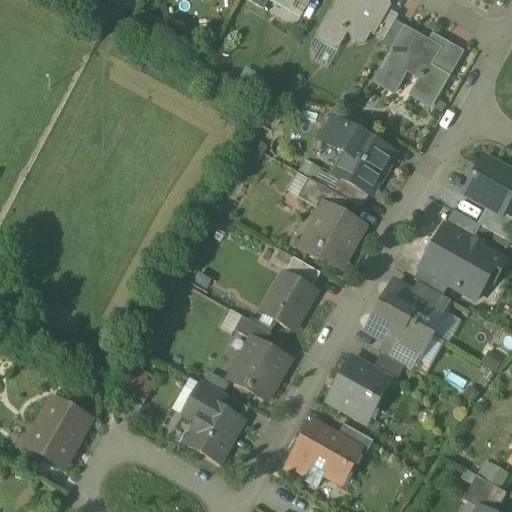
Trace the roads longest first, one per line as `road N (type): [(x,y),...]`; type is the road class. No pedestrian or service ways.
road 1 (residential): [(244,500),(465,105)]
road 2 (residential): [(244,500),(125,439),(100,455),(83,492),(88,511)]
